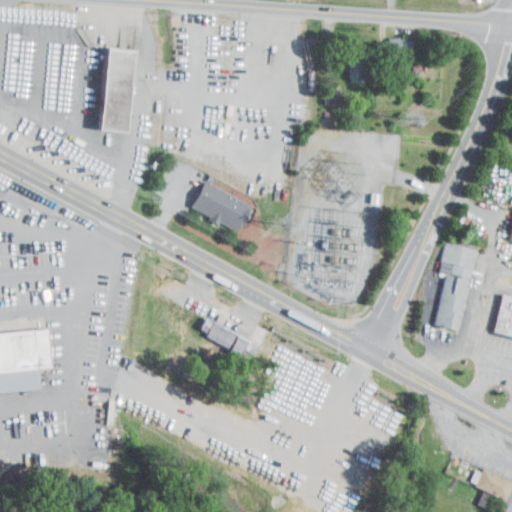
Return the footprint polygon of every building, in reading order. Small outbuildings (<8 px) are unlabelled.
[(377,31),(378,51),(404,50),(404,31),(377,31)] [(107,48),(134,51),(126,131),(98,128),(107,48)] [(354,52),(338,53),(339,75),(355,74),(354,52)] [(180,201),(227,225),(241,198),(194,174),(180,201)] [(511,235),(511,203),(507,202),(498,232),(511,235)] [(423,318),(448,323),(465,242),(434,235),(428,265),(434,267),(423,318)] [(482,327),(511,333),(511,291),(491,287),(482,327)] [(237,333),(203,315),(195,329),(230,348),(237,333)] [(0,331),(46,328),(49,366),(39,367),(41,387),(0,391),(0,331)] [(503,474),(472,460),(463,479),(494,494),(503,474)] [(482,488),(471,485),(467,498),(477,502),(482,488)]
